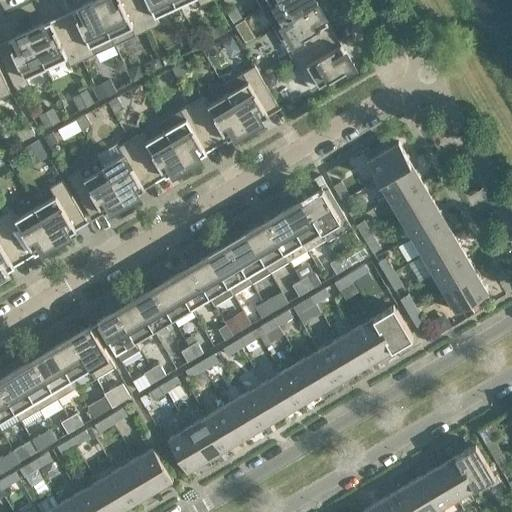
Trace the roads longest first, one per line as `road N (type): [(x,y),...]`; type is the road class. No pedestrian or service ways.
road 1 (residential): [(421,73),(0,327)]
road 2 (unclassified): [(511,324),(190,511)]
road 3 (unclassified): [(284,511),(511,374)]
road 4 (residential): [(511,232),(421,73)]
